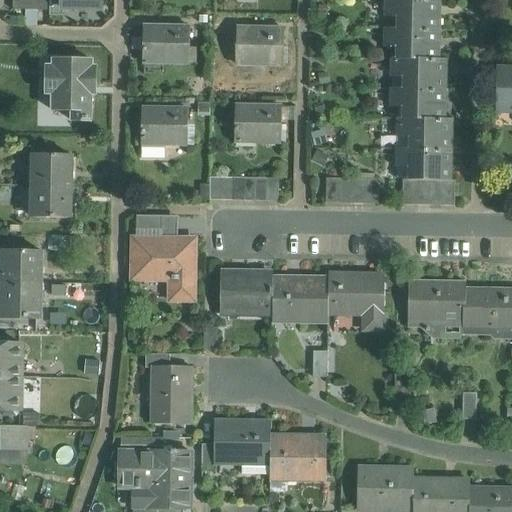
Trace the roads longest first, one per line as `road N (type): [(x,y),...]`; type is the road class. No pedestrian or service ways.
road 1 (residential): [(511,459),(440,450),(243,385)]
road 2 (residential): [(511,233),(237,228)]
